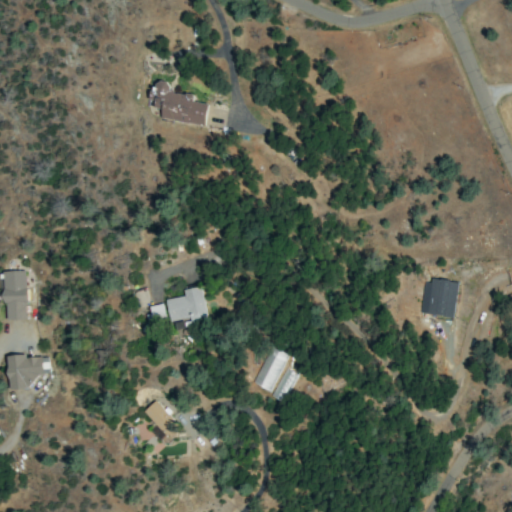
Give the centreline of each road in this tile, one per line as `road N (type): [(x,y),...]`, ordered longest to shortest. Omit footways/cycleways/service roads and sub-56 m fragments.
road 1 (residential): [(511,166),(445,0)]
road 2 (residential): [(448,12),(351,21),(295,0)]
road 3 (residential): [(511,407),(453,459),(427,511)]
